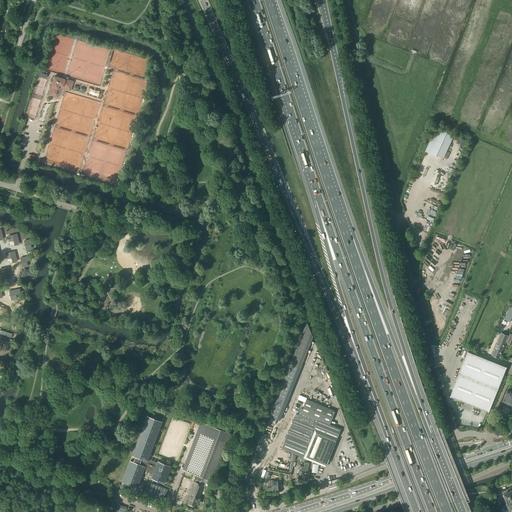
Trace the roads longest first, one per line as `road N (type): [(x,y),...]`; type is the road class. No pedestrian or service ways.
road 1 (unknown): [(202,410),(231,409),(255,393),(276,362),(291,311),(255,227),(176,190),(162,175),(158,129),(184,45),(168,0)]
road 2 (motorway): [(431,435),(385,289),(320,0)]
road 3 (motorway): [(202,0),(369,386)]
road 4 (motorway): [(318,198),(431,511)]
road 5 (motorway): [(446,511),(346,236)]
road 6 (motorway): [(346,236),(269,0)]
road 7 (motorway): [(431,435),(346,236)]
road 8 (primary): [(491,448),(292,511)]
road 9 (motorway): [(254,0),(318,198)]
road 10 (motorway): [(318,198),(369,386)]
road 11 (primary): [(329,511),(511,449)]
road 12 (unknown): [(0,454),(40,430),(115,424),(136,395),(170,398)]
road 13 (motorway): [(369,386),(416,511)]
